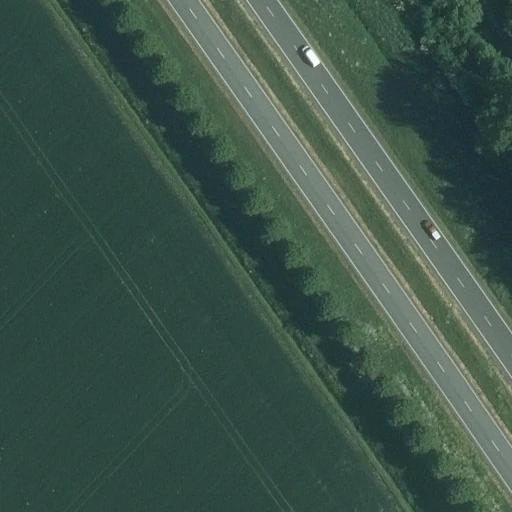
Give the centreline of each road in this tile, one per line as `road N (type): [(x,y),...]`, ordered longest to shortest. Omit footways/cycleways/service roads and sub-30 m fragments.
road 1 (trunk): [(181,0),(511,476)]
road 2 (trunk): [(511,365),(257,0)]
